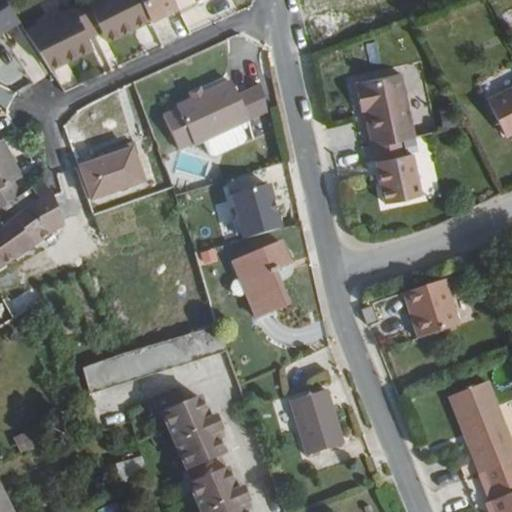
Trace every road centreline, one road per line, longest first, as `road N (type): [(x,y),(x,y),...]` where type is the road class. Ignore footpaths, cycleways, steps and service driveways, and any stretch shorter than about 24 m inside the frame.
road 1 (residential): [(273,0),(332,275)]
road 2 (residential): [(332,275),(421,511)]
road 3 (residential): [(511,211),(448,243),(332,275)]
